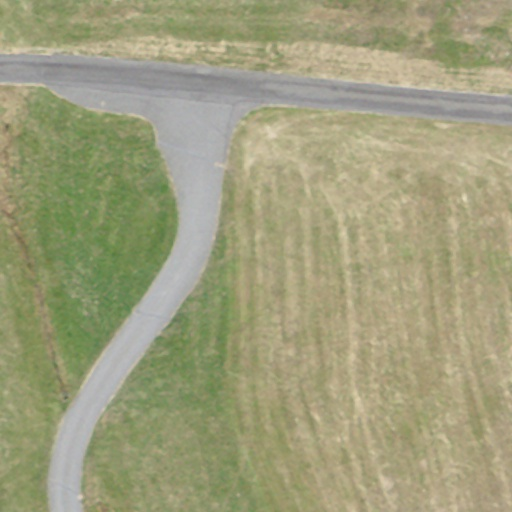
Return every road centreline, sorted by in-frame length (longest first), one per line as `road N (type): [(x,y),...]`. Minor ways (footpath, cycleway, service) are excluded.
road 1 (residential): [(180,88),(200,203),(191,247),(72,424),(60,460),(60,511)]
road 2 (unclassified): [(511,117),(180,88)]
road 3 (unclassified): [(180,88),(0,65)]
